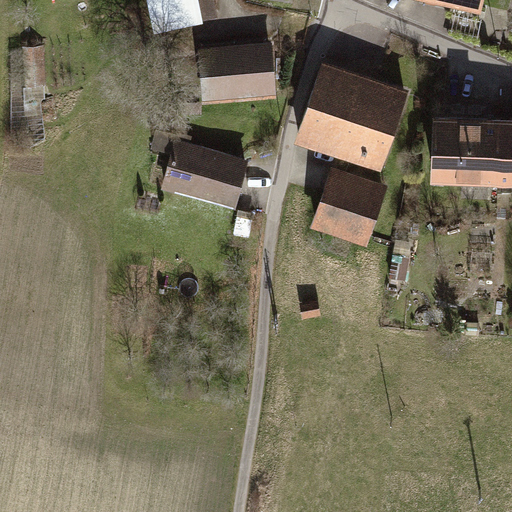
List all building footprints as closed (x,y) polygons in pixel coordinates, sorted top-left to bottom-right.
[(151,0),(157,27),(216,14),(213,0),(151,0)] [(28,82),(43,81),(41,48),(26,49),(28,82)] [(202,53),(205,97),(271,92),(268,48),(202,53)] [(405,94),(321,65),(299,132),(383,160),(405,94)] [(511,119),(436,117),(434,174),(511,176),(511,119)] [(176,141),(165,183),(234,202),(246,160),(176,141)] [(384,190),(331,172),(316,217),(368,235),(384,190)] [(252,217),(241,214),(237,232),(248,234),(252,217)] [(317,301),(303,303),(305,313),(318,311),(317,301)]
